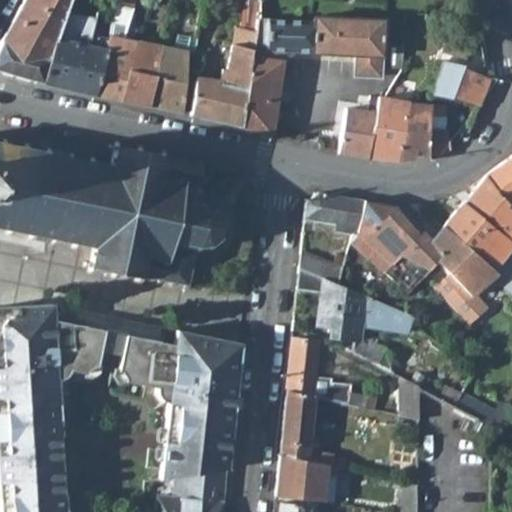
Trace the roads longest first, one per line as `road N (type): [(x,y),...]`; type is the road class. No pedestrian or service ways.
road 1 (residential): [(280,164),(243,511)]
road 2 (residential): [(280,164),(0,96)]
road 3 (residential): [(511,106),(500,136),(441,177),(408,185),(280,164)]
